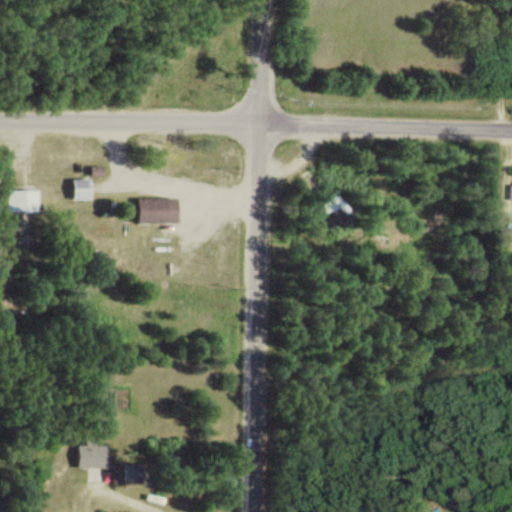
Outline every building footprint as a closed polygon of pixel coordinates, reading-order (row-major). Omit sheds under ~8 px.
[(88,199),(88,176),(70,176),(70,199),(88,199)] [(4,189),(4,211),(35,211),(35,189),(4,189)] [(320,199),(326,223),(347,217),(341,194),(320,199)] [(175,222),(175,197),(134,197),(134,222),(175,222)] [(75,467),(88,466),(88,480),(104,480),(104,440),(75,441),(75,467)]
